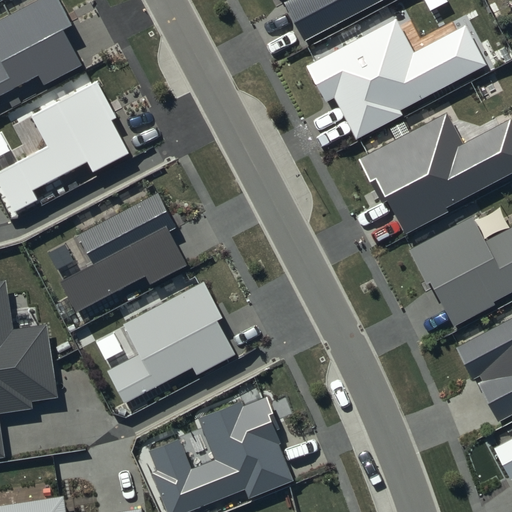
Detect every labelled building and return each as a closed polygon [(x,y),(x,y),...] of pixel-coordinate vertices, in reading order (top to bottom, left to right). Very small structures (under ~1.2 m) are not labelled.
[(61,0),(35,0),(0,18),(0,93),(38,74),(43,84),(82,64),(64,31),(74,25),(61,0)] [(288,0),(283,3),(305,42),(382,0),(288,0)] [(395,20),(307,66),(326,102),(335,98),(357,140),(404,115),(400,109),(486,64),(466,26),(413,54),(395,20)] [(98,81),(32,117),(48,146),(0,172),(0,193),(11,214),(37,200),(32,191),(87,161),(93,173),(129,153),(111,121),(117,118),(98,81)] [(446,114),(359,160),(382,204),(387,201),(405,236),(449,212),(446,207),(511,172),(511,120),(510,118),(462,144),(446,114)] [(158,192),(79,234),(95,265),(61,283),(77,312),(145,275),(150,285),(189,265),(171,232),(178,228),(158,192)] [(511,226),(487,240),(474,216),(409,251),(427,284),(430,282),(454,326),(494,305),(493,302),(511,291),(511,226)] [(0,457),(4,457),(0,428),(0,414),(34,409),(33,403),(59,399),(47,323),(14,328),(6,280),(0,280),(0,457)] [(204,281),(122,324),(138,355),(107,372),(124,403),(193,366),(197,374),(235,354),(218,322),(224,319),(204,281)] [(511,317),(456,347),(473,380),(479,376),(481,380),(477,383),(498,422),(511,414),(511,317)] [(179,439),(149,451),(158,472),(152,475),(167,511),(186,511),(245,488),(249,499),(294,480),(274,432),(282,428),(268,395),(244,405),(242,401),(199,418),(215,458),(191,468),(179,439)] [(511,438),(495,448),(511,480),(511,438)] [(65,511),(62,495),(0,505),(0,511),(142,511),(142,509),(121,511),(65,511)]
